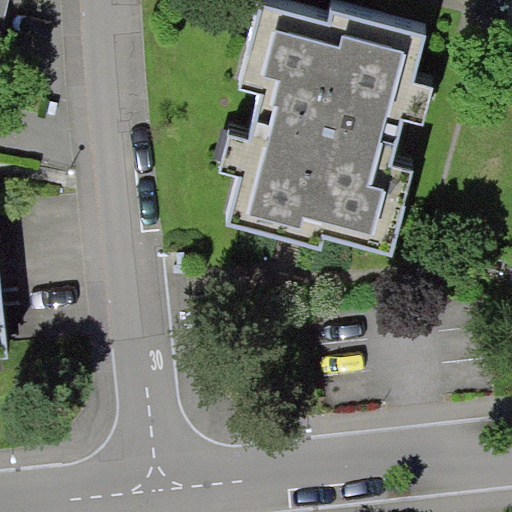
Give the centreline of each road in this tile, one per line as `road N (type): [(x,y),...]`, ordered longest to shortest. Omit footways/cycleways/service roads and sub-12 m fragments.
road 1 (residential): [(116,0),(158,490)]
road 2 (residential): [(158,490),(511,454)]
road 3 (residential): [(0,507),(158,490)]
